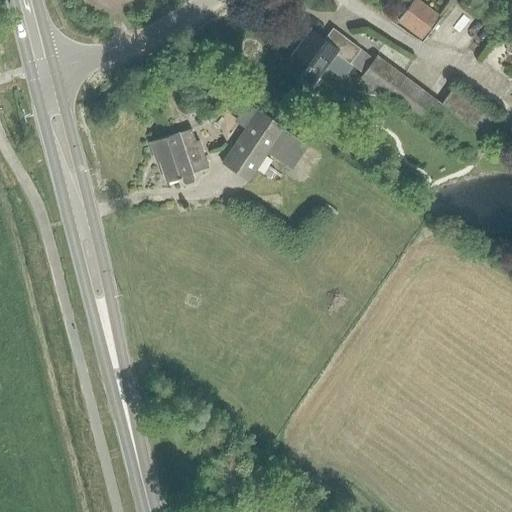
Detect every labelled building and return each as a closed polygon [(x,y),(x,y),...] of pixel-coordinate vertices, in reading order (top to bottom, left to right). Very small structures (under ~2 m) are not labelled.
[(439,15),(418,0),(412,0),(397,22),(421,39),(439,15)] [(311,31),(282,70),(308,89),(335,53),(362,74),(359,79),(428,131),(445,108),(376,56),(373,60),(332,29),(323,40),(311,31)] [(204,97),(214,104),(224,90),(214,82),(204,97)] [(480,108),(458,92),(439,118),(429,133),(469,161),(497,120),(480,108)] [(257,111),(221,164),(248,182),(267,153),(291,170),(308,146),(284,129),(257,111)] [(154,157),(156,156),(166,183),(177,179),(178,181),(181,180),(183,183),(186,185),(193,183),(194,180),(192,174),(208,168),(199,141),(195,142),(191,130),(178,134),(149,143),(154,157)] [(273,511),(276,489),(243,487),(242,509),(227,507),(226,511),(273,511)]
